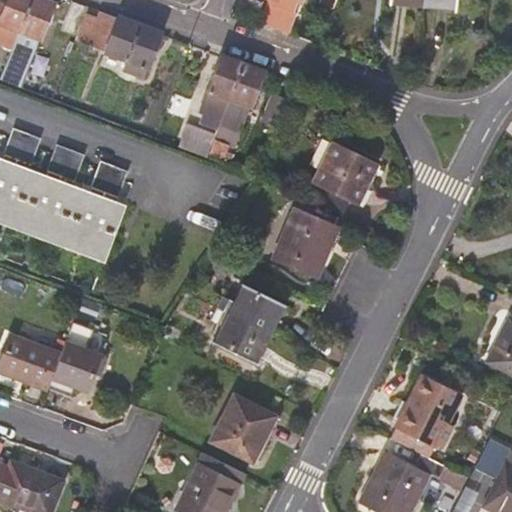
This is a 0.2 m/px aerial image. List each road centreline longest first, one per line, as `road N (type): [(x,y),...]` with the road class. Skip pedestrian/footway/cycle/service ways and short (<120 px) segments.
road 1 (residential): [(439,206),(290,511)]
road 2 (residential): [(0,100),(187,179)]
road 3 (residential): [(0,418),(118,464)]
